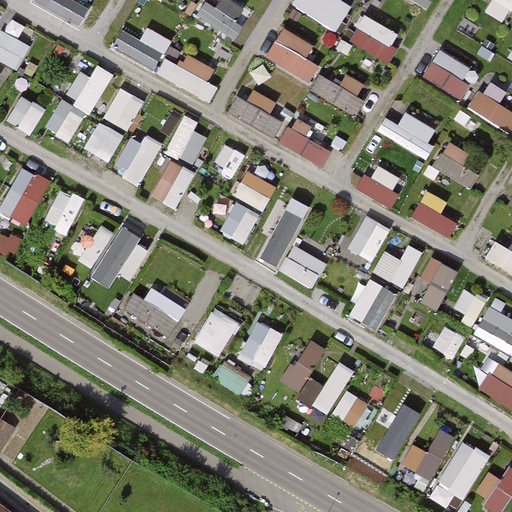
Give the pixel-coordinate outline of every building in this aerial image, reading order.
[(71,0),(46,0),(44,5),(81,22),(87,7),(71,0)] [(218,0),(210,0),(203,11),(240,37),(250,22),(218,0)] [(341,28),(357,1),(355,0),(297,0),(296,3),(341,28)] [(511,0),(496,0),(490,10),(510,21),(511,17),(511,0)] [(353,38),(392,59),(407,32),(369,11),(353,38)] [(157,55),(170,28),(139,12),(125,39),(157,55)] [(323,63),(310,56),(319,40),(287,23),(270,55),(314,78),(323,63)] [(427,72),(460,94),(479,66),(445,44),(427,72)] [(209,97),(225,69),(193,52),(186,65),(170,56),(162,71),(209,97)] [(68,93),(49,125),(77,141),(118,71),(96,58),(73,96),(68,93)] [(344,82),(325,71),(316,87),(357,110),(372,82),(350,70),(344,82)] [(279,134),(288,117),(276,111),(280,102),(244,84),(231,110),(279,134)] [(123,86),(109,119),(133,129),(147,96),(123,86)] [(511,103),(481,88),(472,108),(511,127),(511,103)] [(25,91),(10,119),(34,132),(50,105),(25,91)] [(412,108),(404,122),(390,114),(382,127),(427,154),(443,127),(412,108)] [(299,113),(284,140),(327,164),(336,148),(309,133),(315,122),(299,113)] [(112,159),(129,132),(105,117),(88,145),(112,159)] [(201,161),(211,125),(181,117),(172,153),(201,161)] [(164,143),(137,130),(119,167),(147,180),(164,143)] [(452,138),(437,164),(476,186),(484,171),(463,159),(470,147),(452,138)] [(238,172),(249,152),(230,141),(218,161),(238,172)] [(180,208),(200,170),(175,157),(155,194),(180,208)] [(376,161),(364,190),(394,202),(406,173),(376,161)] [(2,207),(30,223),(56,178),(28,162),(2,207)] [(251,166),(237,191),(268,208),(282,182),(251,166)] [(48,220),(71,232),(89,197),(66,185),(48,220)] [(456,232),(461,216),(441,209),(446,194),(428,188),(417,218),(456,232)] [(269,233),(272,234),(262,256),(283,265),(313,201),(289,190),(269,233)] [(238,198),(224,229),(252,241),(265,210),(238,198)] [(351,244),(375,259),(396,226),(373,211),(351,244)] [(95,276),(113,286),(144,232),(126,222),(95,276)] [(105,223),(83,257),(95,265),(117,230),(105,223)] [(6,231),(2,244),(19,250),(24,237),(6,231)] [(511,243),(497,239),(490,258),(511,265),(511,243)] [(412,241),(405,254),(389,247),(378,269),(409,284),(427,247),(412,241)] [(285,271),(319,284),(331,256),(296,242),(285,271)] [(134,275),(150,249),(140,243),(124,269),(134,275)] [(437,252),(426,272),(436,277),(424,298),(441,308),(465,268),(437,252)] [(348,311),(364,280),(341,268),(325,299),(348,311)] [(245,299),(255,282),(240,274),(230,290),(245,299)] [(385,281),(366,320),(382,328),(401,290),(385,281)] [(479,317),(490,294),(468,285),(458,308),(479,317)] [(136,290),(127,308),(176,333),(185,315),(136,290)] [(511,348),(511,311),(494,302),(478,333),(511,348)] [(218,304),(199,340),(225,354),(244,318),(218,304)] [(262,317),(242,354),(267,368),(288,331),(262,317)] [(449,322),(436,344),(457,356),(470,334),(449,322)] [(314,334),(285,377),(303,389),(331,346),(314,334)] [(330,412),(360,369),(345,358),(327,383),(315,374),(302,393),(330,412)] [(511,403),(511,370),(499,362),(484,386),(511,403)] [(335,411),(356,425),(373,400),(352,386),(335,411)] [(399,398),(386,419),(412,434),(435,396),(420,388),(411,405),(399,398)] [(0,445),(11,430),(0,423),(0,445)] [(442,425),(430,448),(417,441),(407,461),(436,476),(458,433),(442,425)] [(441,478),(468,495),(495,453),(468,436),(441,478)] [(511,463),(487,501),(502,511),(504,511),(511,501),(511,463)]
